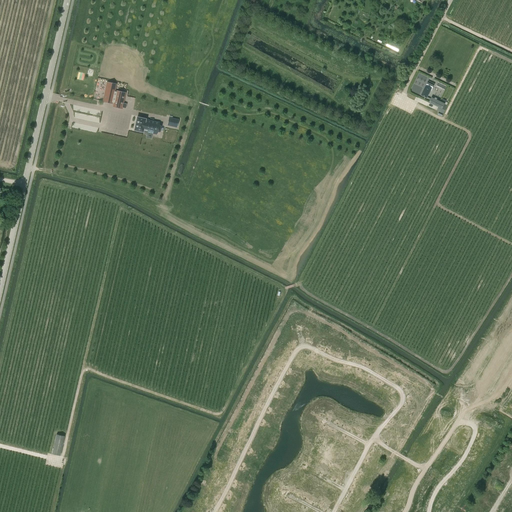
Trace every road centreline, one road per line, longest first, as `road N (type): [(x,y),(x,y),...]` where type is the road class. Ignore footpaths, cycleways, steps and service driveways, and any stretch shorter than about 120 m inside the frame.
road 1 (residential): [(373,439),(403,398),(399,390),(304,345),(213,511)]
road 2 (secondary): [(0,288),(66,0)]
road 3 (residential): [(425,469),(455,424),(474,432),(427,511)]
